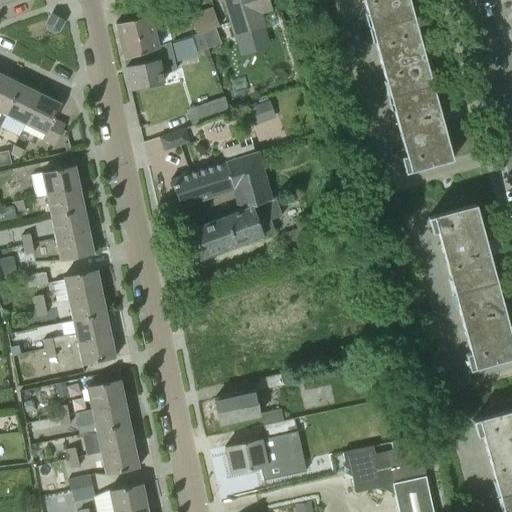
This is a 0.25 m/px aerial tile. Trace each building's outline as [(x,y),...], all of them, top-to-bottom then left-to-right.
[(271,11),(267,0),(223,0),(224,2),(222,2),(233,37),(235,36),(238,45),(265,37),(263,28),(265,27),(261,14),(271,11)] [(362,0),(369,24),(412,13),(408,0),(362,0)] [(201,33),(209,30),(208,29),(215,27),(217,26),(212,7),(189,15),(196,35),(201,33)] [(389,98),(432,86),(412,13),(369,24),(389,98)] [(47,21),(45,24),(52,33),(58,31),(61,25),(61,20),(53,16),(49,18),(47,21)] [(123,60),(157,49),(156,47),(149,16),(115,24),(123,60)] [(221,44),(215,27),(208,29),(209,30),(201,33),(207,48),(221,44)] [(195,51),(207,48),(201,33),(196,35),(190,37),(195,51)] [(123,60),(130,90),(164,82),(162,73),(175,70),(169,44),(156,47),(157,49),(123,60)] [(20,84),(0,74),(0,112),(5,115),(20,84)] [(20,84),(5,115),(25,125),(40,94),(20,84)] [(408,169),(404,170),(404,173),(452,160),(432,86),(389,98),(408,169)] [(44,134),(41,140),(54,146),(65,124),(53,119),(60,104),(40,94),(25,125),(44,134)] [(224,97),(186,110),(192,126),(229,112),(224,97)] [(268,101),(250,107),(256,124),(275,117),(268,101)] [(184,128),(158,137),(163,150),(189,142),(184,128)] [(252,143),(240,147),(243,154),(255,150),(252,143)] [(14,145),(10,155),(18,159),(23,150),(14,145)] [(270,197),(274,195),(259,148),(255,150),(243,154),(223,161),(232,190),(238,212),(271,200),(270,197)] [(0,151),(0,166),(10,164),(8,150),(5,151),(0,151)] [(180,208),(232,190),(223,161),(170,180),(180,208)] [(45,195),(79,188),(74,166),(41,173),(45,195)] [(50,217),(83,210),(79,188),(45,195),(50,217)] [(224,217),(234,246),(263,236),(262,234),(273,231),(270,220),(281,216),(274,195),(270,197),(271,200),(238,212),(224,217)] [(24,210),(22,200),(22,199),(12,201),(13,202),(13,205),(0,207),(0,222),(16,220),(15,212),(24,210)] [(432,217),(453,292),(495,281),(475,204),(427,217),(427,219),(432,217)] [(54,238),(88,231),(83,210),(50,217),(54,238)] [(199,259),(234,246),(224,217),(188,229),(199,259)] [(309,240),(305,226),(281,234),(285,248),(309,240)] [(54,238),(59,261),(92,254),(88,231),(54,238)] [(13,247),(22,245),(31,243),(29,233),(11,238),(13,247)] [(31,243),(22,245),(24,255),(33,253),(31,243)] [(13,256),(0,258),(0,279),(17,275),(13,256)] [(67,299),(100,292),(96,270),(63,277),(63,279),(52,282),(56,301),(67,299)] [(45,272),(25,276),(28,288),(47,283),(45,272)] [(468,368),(468,370),(511,358),(511,341),(495,281),(453,292),(473,367),(468,368)] [(72,321),(105,314),(100,292),(67,299),(72,321)] [(32,296),(34,306),(45,304),(43,294),(32,296)] [(45,304),(34,306),(36,316),(47,314),(45,304)] [(76,342),(110,335),(105,314),(72,321),(60,323),(62,335),(34,341),(36,351),(43,349),(53,347),(76,342)] [(76,342),(81,365),(114,358),(110,335),(76,342)] [(20,346),(11,347),(13,356),(21,354),(20,346)] [(53,347),(43,349),(45,360),(55,357),(53,347)] [(255,390),(255,391),(288,384),(286,372),(259,378),(252,390),(255,390)] [(393,372),(377,376),(382,399),(398,395),(393,372)] [(90,409),(124,402),(119,379),(86,387),(90,409)] [(260,415),(259,413),(255,391),(255,390),(252,390),(214,399),(219,424),(258,416),(260,415)] [(32,400),(24,401),(25,413),(34,411),(32,400)] [(95,431),(128,424),(124,402),(90,409),(95,431)] [(56,406),(58,416),(68,414),(66,404),(56,406)] [(477,420),(498,495),(511,491),(511,409),(472,420),(472,422),(477,420)] [(68,414),(58,416),(60,426),(70,424),(68,414)] [(282,420),(263,424),(266,438),(296,432),(296,433),(310,430),(308,416),(294,419),(293,418),(282,420)] [(100,453),(133,446),(128,424),(95,431),(100,453)] [(432,511),(416,436),(390,442),(392,450),(374,453),(372,446),(342,453),(344,461),(341,465),(349,470),(354,493),(391,485),(397,511),(432,511)] [(230,474),(265,466),(260,439),(224,446),(230,474)] [(100,453),(105,475),(138,468),(133,446),(100,453)] [(67,459),(77,457),(74,447),(65,449),(67,459)] [(77,457),(67,459),(69,469),(79,467),(77,457)] [(90,474),(67,479),(69,491),(70,490),(70,489),(92,485),(90,474)] [(116,511),(146,506),(141,483),(121,488),(94,495),(92,496),(93,497),(95,511),(116,511)] [(94,495),(92,485),(70,489),(70,490),(73,501),(93,497),(92,496),(94,495)] [(511,511),(511,491),(498,495),(502,511),(511,511)] [(67,511),(62,492),(43,497),(46,511),(67,511)] [(294,505),(295,511),(312,511),(310,502),(294,505)]
